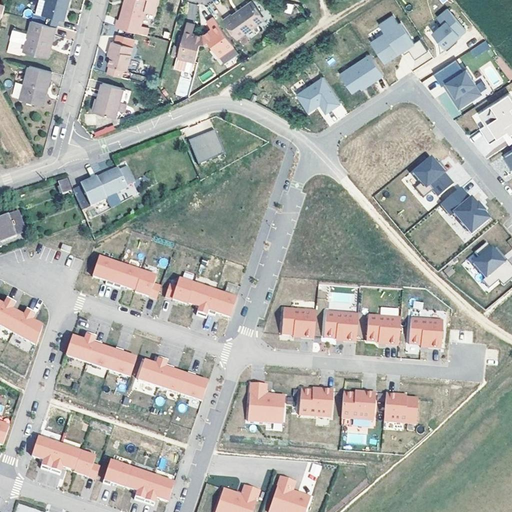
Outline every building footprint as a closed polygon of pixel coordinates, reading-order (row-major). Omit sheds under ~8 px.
[(40,19),(45,0),(36,0),(32,17),(40,19)] [(45,0),(40,19),(56,23),(58,17),(63,17),(67,0),(45,0)] [(149,22),(141,20),(144,5),(153,7),(154,0),(123,0),(120,15),(118,14),(115,22),(147,30),(149,22)] [(233,8),(225,14),(240,34),(262,18),(264,11),(255,0),(248,0),(235,10),(233,8)] [(443,20),(432,29),(447,47),(457,38),(454,35),(458,31),(459,33),(466,27),(448,5),(438,13),(443,20)] [(394,12),(381,21),(386,29),(372,38),(386,59),(395,53),(396,51),(403,46),(403,47),(406,51),(411,47),(416,56),(429,47),(421,35),(415,39),(402,19),(399,21),(394,12)] [(221,52),(235,42),(215,13),(208,18),(214,25),(207,32),(213,41),(221,52)] [(179,42),(177,51),(178,51),(194,56),(195,56),(201,38),(203,30),(194,27),(197,19),(186,16),(179,42)] [(40,19),(32,17),(29,27),(23,47),(44,53),(47,39),(52,40),(56,23),(40,19)] [(17,24),(11,44),(23,47),(29,27),(17,24)] [(203,30),(201,38),(213,41),(207,32),(203,30)] [(111,49),(106,68),(121,72),(123,64),(125,64),(130,41),(120,38),(109,36),(108,41),(113,42),(111,49)] [(226,59),(240,49),(235,42),(221,52),(226,59)] [(489,48),(485,42),(472,50),(476,56),(489,48)] [(192,64),(194,56),(178,51),(175,62),(189,66),(192,64)] [(366,84),(384,72),(371,51),(342,71),(354,89),(361,84),(364,82),(366,84)] [(445,82),(448,80),(466,68),(458,56),(435,71),(443,83),(445,82)] [(43,84),(47,85),(51,69),(28,62),(20,95),(38,101),(43,84)] [(466,68),(448,80),(457,94),(454,95),(461,105),(482,91),(476,82),(477,81),(468,67),(466,68)] [(328,111),(342,100),(325,74),(298,91),(310,108),(318,103),(317,101),(320,99),(321,101),(328,111)] [(121,94),(124,83),(101,76),(97,92),(94,105),(116,111),(118,103),(121,94)] [(445,82),(454,95),(457,94),(448,80),(445,82)] [(43,84),(38,101),(43,102),(47,85),(43,84)] [(511,94),(510,92),(478,112),(485,122),(481,125),(490,140),(508,129),(510,132),(511,131),(511,94)] [(126,105),(128,96),(121,94),(118,103),(126,105)] [(190,137),(200,161),(226,151),(217,127),(190,137)] [(433,166),(427,160),(408,175),(417,185),(411,190),(419,200),(429,192),(434,199),(449,186),(440,175),(443,173),(435,164),(433,166)] [(126,164),(119,168),(125,181),(133,178),(126,164)] [(97,176),(96,175),(81,182),(82,184),(73,188),(83,208),(107,197),(110,204),(119,200),(115,191),(127,185),(125,181),(119,168),(118,166),(103,173),(104,175),(98,178),(97,176)] [(70,190),(64,178),(56,182),(62,194),(70,190)] [(449,216),(466,201),(456,190),(436,207),(446,218),(449,216)] [(467,200),(466,201),(449,216),(467,237),(485,222),(479,215),(472,207),(467,200)] [(8,213),(16,234),(27,230),(19,209),(8,213)] [(8,212),(0,214),(0,239),(16,234),(8,213),(8,212)] [(506,282),(511,277),(511,263),(506,256),(503,259),(493,246),(488,240),(475,250),(480,256),(474,262),(486,277),(483,279),(490,287),(500,278),(502,277),(506,282)] [(72,247),(63,243),(61,249),(70,253),(72,247)] [(496,244),(493,246),(503,259),(506,256),(496,244)] [(107,283),(114,285),(121,263),(100,255),(93,275),(108,279),(107,283)] [(121,263),(114,285),(121,287),(122,284),(137,289),(143,270),(121,263)] [(137,289),(136,291),(158,298),(162,285),(155,283),(158,275),(143,270),(137,289)] [(170,283),(166,295),(188,303),(189,301),(195,282),(193,281),(184,279),(180,277),(177,285),(170,283)] [(195,282),(189,301),(201,305),(198,314),(208,317),(209,312),(217,289),(195,282)] [(229,283),(226,292),(238,297),(241,288),(229,283)] [(226,292),(217,289),(209,312),(216,314),(218,311),(232,316),(238,297),(226,292)] [(3,304),(0,309),(0,324),(14,332),(23,315),(13,309),(17,301),(8,296),(3,304)] [(23,315),(14,332),(37,345),(43,326),(32,320),(37,312),(28,307),(23,315)] [(283,307),(281,332),(293,333),(301,334),(301,336),(316,337),(318,309),(283,307)] [(326,310),(324,336),(335,337),(343,337),(343,340),(358,341),(360,313),(326,310)] [(368,313),(366,339),(378,340),(386,341),(386,343),(401,344),(403,316),(368,313)] [(411,317),(409,343),(420,344),(428,344),(428,346),(443,347),(445,320),(411,317)] [(73,336),(66,355),(88,362),(96,339),(97,334),(87,331),(84,340),(73,336)] [(103,342),(96,339),(88,362),(109,369),(116,350),(102,345),(103,342)] [(116,350),(109,369),(131,377),(138,357),(123,352),(124,349),(117,347),(116,350)] [(497,359),(498,350),(489,349),(488,358),(497,359)] [(145,360),(138,379),(160,387),(168,364),(169,359),(159,356),(157,364),(145,360)] [(175,366),(168,364),(160,387),(181,394),(188,374),(174,369),(175,366)] [(188,374),(181,394),(203,401),(210,381),(195,377),(197,374),(189,371),(188,374)] [(253,382),(250,421),(268,422),(268,418),(285,419),(287,395),(268,393),(269,383),(253,382)] [(303,388),(301,414),(333,416),(335,388),(323,387),(322,390),(303,388)] [(357,392),(345,391),(343,417),(375,420),(378,392),(365,391),(365,393),(357,392)] [(388,393),(386,421),(418,423),(420,397),(409,396),(401,396),(401,394),(388,393)] [(10,425),(0,421),(0,442),(4,444),(10,425)] [(39,436),(32,455),(44,459),(41,467),(51,471),(60,443),(39,436)] [(82,451),(60,443),(51,471),(61,474),(64,466),(76,470),(82,451)] [(97,456),(82,451),(76,470),(75,471),(97,479),(101,466),(94,463),(97,456)] [(111,459),(104,482),(111,484),(112,481),(126,486),(133,467),(111,459)] [(315,464),(312,472),(320,475),(322,466),(315,464)] [(154,474),(133,467),(126,486),(138,490),(135,498),(145,502),(154,474)] [(176,482),(154,474),(145,502),(155,505),(158,497),(170,501),(176,482)] [(297,481),(282,476),(270,511),(307,511),(312,496),(294,490),(297,481)] [(225,488),(217,511),(219,511),(254,511),(261,490),(246,485),(243,494),(225,488)]
